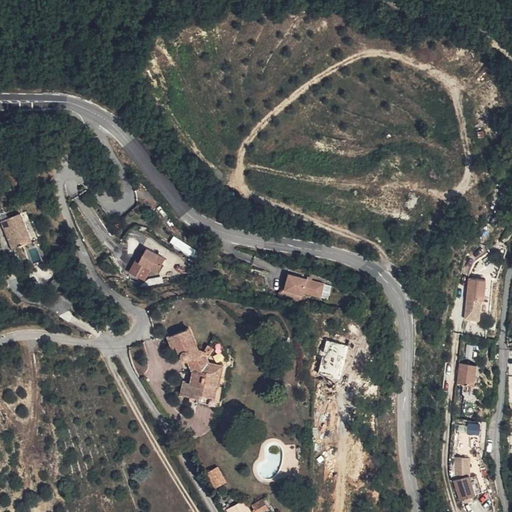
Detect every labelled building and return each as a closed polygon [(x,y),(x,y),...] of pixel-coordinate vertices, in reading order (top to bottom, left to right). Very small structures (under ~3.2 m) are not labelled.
[(0,221),(0,232),(9,254),(30,245),(18,215),(0,221)] [(139,261),(146,267),(155,255),(140,243),(130,254),(127,252),(116,263),(128,272),(139,261)] [(283,265),(276,281),(294,288),(295,285),(313,292),(318,279),(283,265)] [(475,297),(479,297),(480,277),(463,277),(461,316),(475,316),(475,297)] [(176,347),(188,367),(192,364),(198,359),(204,352),(189,329),(184,332),(174,314),(154,325),(161,337),(164,335),(172,349),(176,347)] [(205,351),(204,352),(198,359),(192,364),(192,377),(183,377),(182,391),(219,392),(219,386),(226,386),(227,374),(229,374),(229,351),(205,351)] [(474,361),(458,359),(456,380),(449,395),(461,401),(471,381),(472,381),(474,361)] [(456,472),(472,471),(471,456),(456,456),(456,472)] [(217,487),(229,480),(219,465),(208,472),(217,487)] [(456,479),(461,501),(480,496),(475,475),(456,479)] [(264,497),(251,505),(255,511),(265,511),(271,508),(264,497)] [(228,508),(230,511),(253,511),(245,498),(228,508)]
